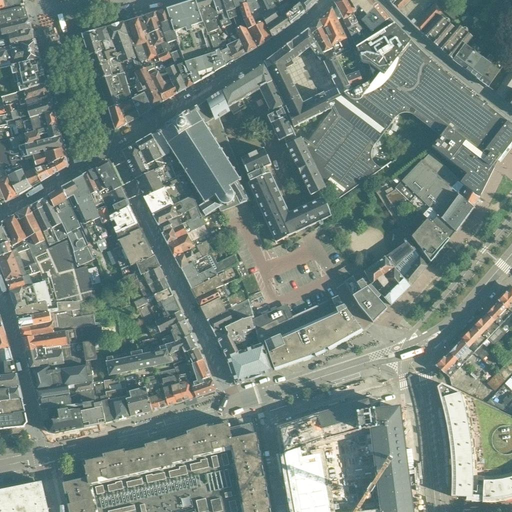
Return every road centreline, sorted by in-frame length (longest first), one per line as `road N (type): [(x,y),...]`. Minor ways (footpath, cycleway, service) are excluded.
road 1 (unclassified): [(0,466),(276,391)]
road 2 (residential): [(511,117),(379,0)]
road 3 (tertiary): [(436,511),(417,346)]
road 4 (tertiary): [(403,351),(422,511)]
road 5 (residential): [(367,362),(374,383),(304,406),(283,412),(276,391)]
road 6 (tertiary): [(417,346),(455,319),(511,253)]
